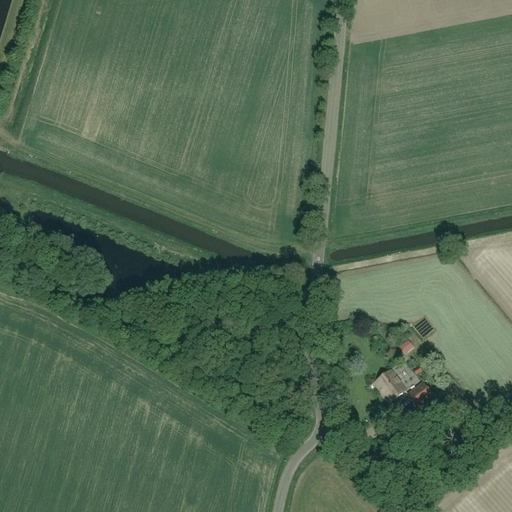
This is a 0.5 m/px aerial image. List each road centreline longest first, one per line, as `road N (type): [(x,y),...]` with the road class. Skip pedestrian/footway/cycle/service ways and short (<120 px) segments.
road 1 (tertiary): [(331,428),(309,354),(345,0)]
road 2 (track): [(319,252),(264,247),(14,148)]
road 3 (track): [(320,243),(511,206)]
